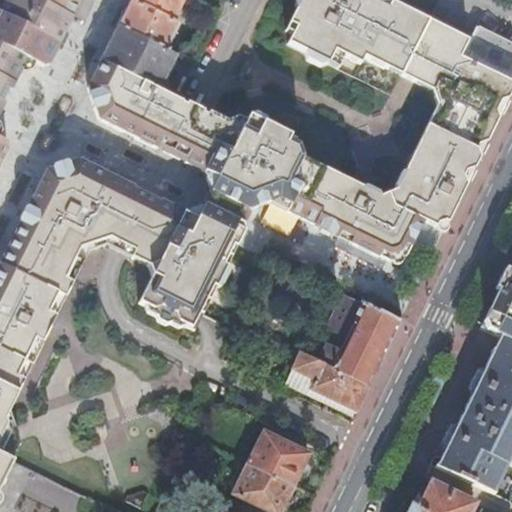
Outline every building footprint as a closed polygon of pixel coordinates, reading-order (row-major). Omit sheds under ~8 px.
[(511,86),(460,60),(468,45),(390,6),(392,2),(387,0),(300,0),(287,28),(293,31),(290,39),(285,48),(302,56),(303,63),(318,70),(327,68),(332,56),(343,61),(358,69),(361,62),(399,81),(440,101),(394,194),(379,200),(302,162),(297,150),(286,145),(288,140),(247,120),(245,125),(236,121),(225,125),(208,117),(207,120),(193,113),(181,107),(158,95),(159,94),(99,63),(86,91),(97,123),(109,129),(158,153),(169,158),(181,164),(217,182),(208,200),(201,213),(197,222),(148,199),(115,183),(77,164),(43,177),(0,263),(0,458),(11,464),(20,446),(9,417),(89,254),(105,250),(118,256),(147,270),(151,281),(138,305),(195,333),(203,315),(199,313),(211,288),(216,290),(227,268),(222,266),(226,257),(231,260),(244,231),(242,225),(245,220),(248,213),(258,210),(269,207),(284,215),(328,236),(338,241),(386,264),(389,257),(399,254),(406,257),(414,240),(422,222),(435,228),(437,225),(440,224),(442,222),(446,225),(462,192),(465,186),(462,177),(464,171),(473,169),(478,160),(475,151),(476,148),(477,147),(486,142),(497,120),(494,110),(496,106),(498,101),(508,99),(511,89),(511,86)] [(0,0),(0,161),(5,152),(1,145),(0,144),(0,110),(5,101),(22,65),(39,72),(45,70),(60,40),(79,0),(0,0)] [(115,32),(175,62),(176,59),(162,53),(174,26),(167,23),(178,0),(130,0),(126,9),(115,32)] [(293,31),(287,28),(283,36),(290,39),(293,31)] [(496,40),(476,30),(468,45),(460,60),(511,86),(511,53),(493,45),(496,40)] [(102,57),(99,63),(159,94),(175,62),(115,32),(102,57)] [(337,73),(343,61),(332,56),(327,68),(337,73)] [(383,271),(386,264),(338,241),(334,248),(383,271)] [(511,264),(510,264),(510,266),(511,267),(511,269),(509,275),(506,274),(496,294),(479,331),(480,331),(497,340),(511,346),(511,264)] [(385,352),(398,325),(341,297),(328,325),(346,340),(339,353),(325,346),(316,365),(366,390),(385,352)] [(346,340),(328,325),(319,343),(325,346),(339,353),(346,340)] [(511,346),(497,340),(493,348),(485,365),(482,370),(474,372),(465,388),(470,397),(467,402),(459,418),(455,427),(447,428),(439,445),(444,451),(439,460),(434,470),(492,496),(511,452),(511,346)] [(355,414),(366,390),(316,365),(300,357),(292,372),(314,383),(310,393),(355,414)] [(248,468),(292,489),(307,459),(264,437),(248,468)] [(0,487),(11,464),(0,458),(0,487)] [(280,511),(292,489),(248,468),(233,498),(261,511),(280,511)] [(471,511),(474,507),(429,485),(416,511),(409,509),(407,511),(471,511)]
